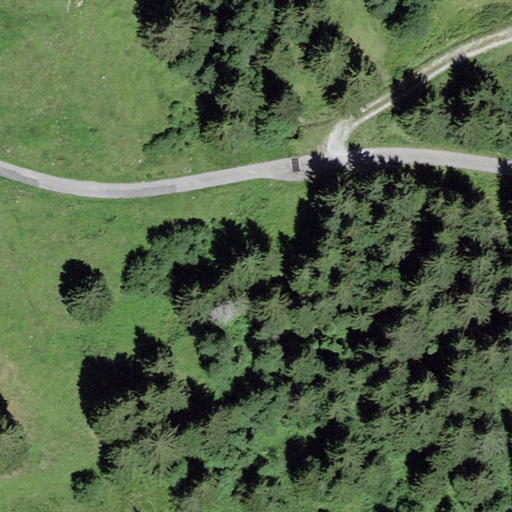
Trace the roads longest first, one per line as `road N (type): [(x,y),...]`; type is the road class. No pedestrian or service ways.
road 1 (unclassified): [(0,167),(111,190),(395,155),(511,168)]
road 2 (track): [(331,162),(343,132),(397,93),(511,32)]
